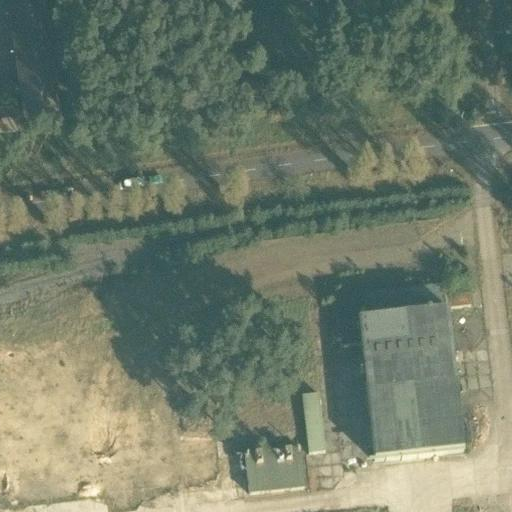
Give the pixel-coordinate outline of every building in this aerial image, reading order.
[(0,137),(60,129),(41,0),(6,0),(22,111),(0,113),(0,137)] [(457,63),(457,74),(469,72),(468,62),(457,63)] [(361,349),(374,465),(463,455),(447,313),(446,313),(446,312),(470,310),(469,298),(445,300),(443,288),(334,300),(339,351),(361,349)] [(321,463),(320,456),(325,456),(320,418),(325,414),(323,400),(318,398),(302,400),(308,458),(313,457),(313,464),(321,463)] [(244,457),(248,498),(304,492),(300,452),(244,457)]
